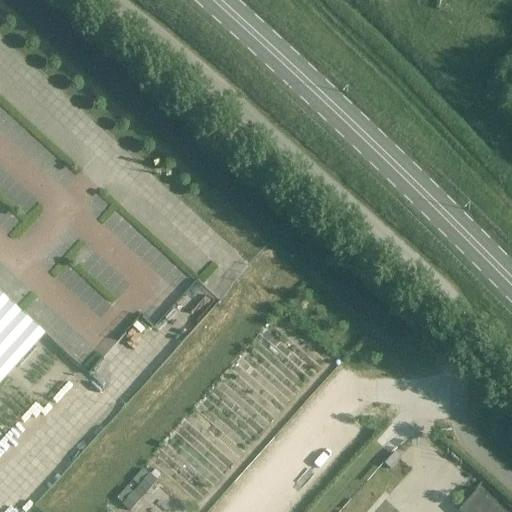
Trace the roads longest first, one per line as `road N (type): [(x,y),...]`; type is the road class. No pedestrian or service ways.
road 1 (unclassified): [(114,0),(453,299),(457,410)]
road 2 (secondary): [(511,281),(423,189),(213,0)]
